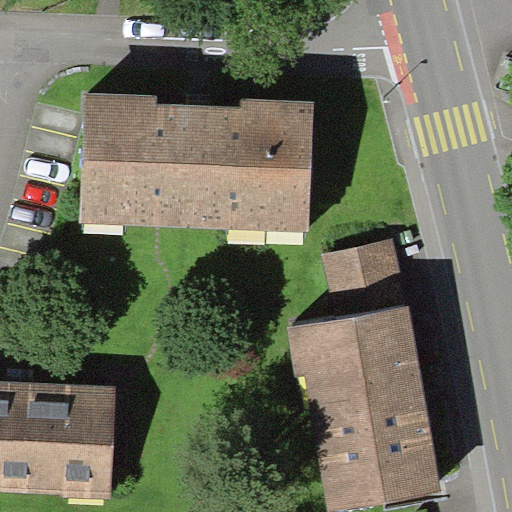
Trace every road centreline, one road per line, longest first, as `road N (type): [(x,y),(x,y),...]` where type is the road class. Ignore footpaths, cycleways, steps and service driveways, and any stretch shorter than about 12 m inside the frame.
road 1 (residential): [(432,55),(6,38),(0,134)]
road 2 (primary): [(511,432),(432,55)]
